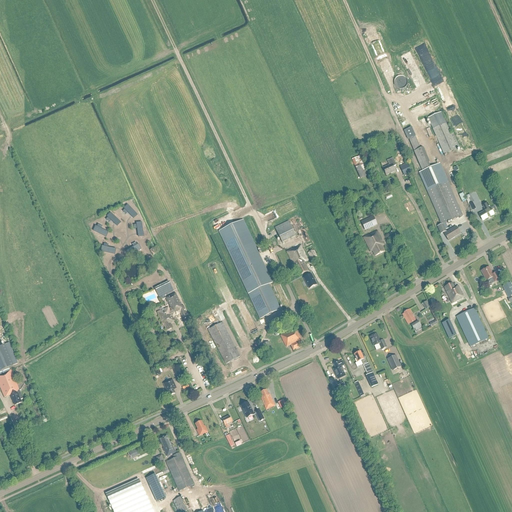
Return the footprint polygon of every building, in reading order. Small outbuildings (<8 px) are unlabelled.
[(426,42),(417,46),(433,80),(442,76),(426,42)] [(404,85),(408,79),(399,74),(394,82),(400,85),(401,83),(404,85)] [(440,86),(447,106),(454,103),(447,84),(440,86)] [(427,108),(439,104),(438,100),(426,104),(427,108)] [(450,110),(457,124),(462,122),(456,108),(450,110)] [(428,118),(444,155),(459,149),(453,134),(450,135),(441,113),(428,118)] [(351,160),(359,179),(369,175),(365,164),(364,164),(360,156),(351,160)] [(393,167),(396,166),(393,159),(387,161),(389,166),(383,169),(386,176),(395,172),(393,167)] [(498,169),(507,166),(505,161),(496,164),(498,169)] [(400,168),(404,176),(411,173),(407,164),(400,168)] [(440,164),(419,173),(441,225),(462,216),(440,164)] [(266,196),(269,203),(295,192),(291,184),(266,196)] [(284,204),(286,209),(297,205),(295,200),(284,204)] [(482,207),(485,212),(479,215),(482,221),(494,215),(490,209),(487,204),(482,207)] [(128,206),(124,209),(133,219),(137,216),(127,205),(127,206),(128,206)] [(110,214),(107,218),(117,227),(120,223),(110,213),(110,214)] [(373,217),(361,223),(365,232),(377,226),(373,217)] [(216,220),(221,230),(238,222),(236,218),(224,224),(221,218),(216,220)] [(273,283),(243,221),(219,232),(260,320),(281,310),(269,285),(273,283)] [(296,237),(288,222),(275,228),(282,244),(296,237)] [(440,234),(446,232),(443,225),(437,227),(440,234)] [(93,231),(106,237),(108,233),(96,227),(94,231),(93,231)] [(448,241),(460,234),(456,227),(444,234),(448,241)] [(384,246),(377,232),(363,238),(370,252),(372,251),(375,257),(384,252),(382,246),(384,246)] [(138,246),(126,252),(128,256),(141,249),(140,250),(138,246)] [(300,275),(308,272),(304,263),(308,261),(301,246),(286,252),(294,269),(296,267),(300,275)] [(314,250),(307,253),(311,260),(317,257),(314,250)] [(489,268),(481,272),(486,281),(486,282),(487,284),(490,283),(491,285),(494,283),(500,280),(496,273),(493,275),(492,272),(491,273),(489,268)] [(311,275),(303,279),(309,289),(317,285),(311,275)] [(169,283),(155,289),(159,298),(161,298),(164,296),(173,292),(169,283)] [(508,298),(511,296),(511,286),(510,283),(502,287),(508,298)] [(452,304),(464,298),(458,286),(454,288),(452,284),(444,288),(452,304)] [(168,308),(157,313),(163,327),(164,326),(167,332),(172,329),(170,324),(175,321),(173,318),(174,317),(180,314),(182,318),(187,316),(183,306),(181,307),(181,306),(175,294),(166,299),(168,303),(171,308),(170,309),(171,311),(170,311),(168,308)] [(242,305),(251,329),(257,327),(248,302),(242,305)] [(470,347),(488,339),(474,309),(456,317),(470,347)] [(409,310),(404,313),(402,314),(408,325),(416,321),(409,310)] [(235,321),(243,342),(249,340),(241,318),(235,321)] [(422,329),(418,322),(411,326),(415,333),(422,329)] [(226,364),(240,357),(222,323),(208,330),(226,364)] [(188,331),(191,338),(196,335),(193,329),(188,331)] [(293,351),(301,347),(299,342),(301,341),(295,329),(280,336),(286,348),(290,346),(293,351)] [(377,335),(370,338),(374,347),(379,345),(381,350),(386,348),(383,341),(380,342),(377,335)] [(193,345),(196,351),(202,348),(199,342),(193,345)] [(272,351),(269,342),(262,345),(266,354),(272,351)] [(10,371),(9,371),(8,368),(13,366),(5,346),(0,347),(0,388),(4,398),(11,395),(15,406),(21,403),(20,400),(23,399),(10,371)] [(364,360),(360,352),(354,355),(357,363),(361,361),(363,365),(366,363),(365,359),(364,360)] [(387,360),(391,369),(392,372),(401,368),(396,356),(387,360)] [(339,362),(334,365),(333,365),(335,369),(332,370),(337,380),(345,377),(341,367),(344,366),(342,361),(339,363),(339,362)] [(365,377),(371,389),(378,386),(368,364),(363,366),(367,376),(365,377)] [(185,377),(180,366),(174,368),(176,372),(174,373),(178,380),(185,377)] [(230,379),(228,374),(231,373),(229,368),(221,371),(225,381),(230,379)] [(333,391),(343,387),(344,386),(342,382),(336,385),(333,378),(328,380),(333,391)] [(175,394),(173,390),(176,389),(172,380),(163,384),(167,393),(168,393),(170,396),(175,394)] [(354,384),(360,397),(363,396),(357,382),(354,384)] [(266,410),(275,407),(271,398),(270,398),(266,390),(260,393),(262,398),(261,399),(266,410)] [(248,403),(241,407),(246,419),(254,415),(248,403)] [(260,411),(255,413),(260,422),(264,420),(260,411)] [(232,422),(229,417),(222,420),(225,426),(226,429),(229,427),(228,425),(232,422)] [(204,427),(201,422),(195,425),(197,430),(196,430),(199,437),(208,433),(205,426),(204,427)] [(167,457),(176,453),(170,442),(169,442),(166,436),(160,440),(164,448),(163,449),(167,457)] [(173,456),(174,459),(166,463),(179,492),(194,485),(180,454),(173,456)] [(155,475),(146,479),(157,502),(166,498),(155,475)] [(110,505),(115,500),(113,494),(107,497),(110,505)] [(180,498),(175,500),(173,501),(177,511),(185,511),(187,511),(180,498)]
